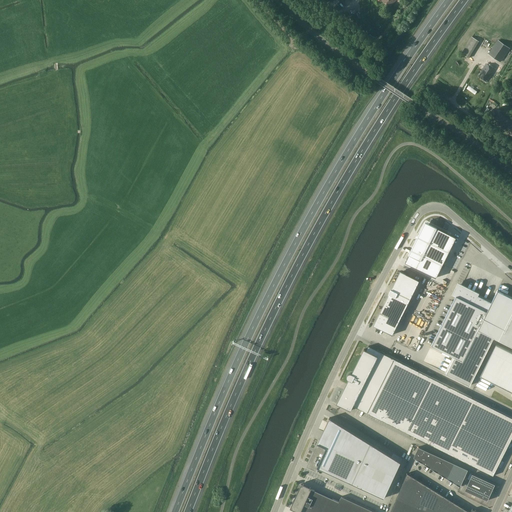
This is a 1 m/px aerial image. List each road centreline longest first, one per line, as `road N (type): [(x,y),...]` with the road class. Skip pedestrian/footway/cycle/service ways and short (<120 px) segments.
road 1 (motorway): [(188,511),(293,271),(387,109),(463,0)]
road 2 (motorway): [(449,0),(378,100),(279,272),(175,511)]
road 3 (unclassified): [(511,267),(446,210),(430,206),(418,214),(314,412),(275,511)]
road 4 (unclassified): [(511,173),(350,63),(278,0)]
